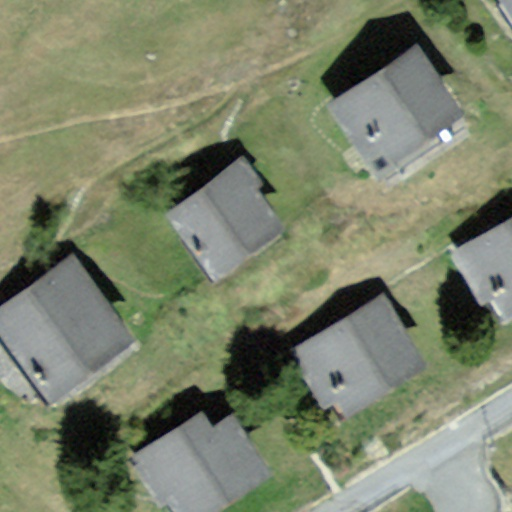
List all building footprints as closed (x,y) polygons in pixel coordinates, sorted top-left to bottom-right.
[(511,0),(496,0),(511,23),(511,0)] [(416,46),(329,105),(378,178),(466,118),(416,46)] [(238,162),(166,213),(214,280),(286,228),(238,162)] [(511,216),(457,248),(500,323),(511,316),(511,216)] [(72,256),(0,307),(0,333),(50,402),(134,342),(72,256)] [(381,298),(287,354),(331,426),(424,370),(381,298)] [(196,412),(127,457),(162,511),(220,511),(276,476),(236,413),(208,431),(196,412)]
